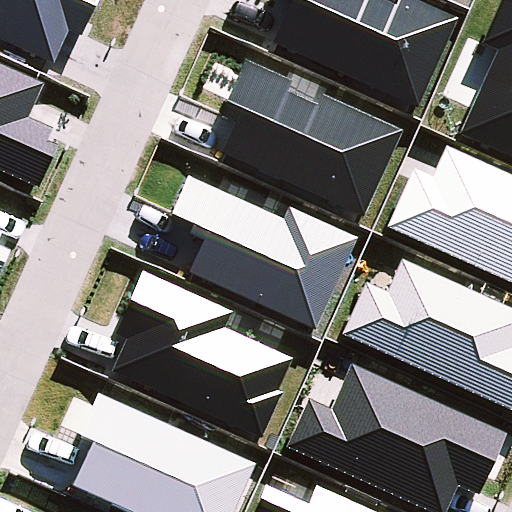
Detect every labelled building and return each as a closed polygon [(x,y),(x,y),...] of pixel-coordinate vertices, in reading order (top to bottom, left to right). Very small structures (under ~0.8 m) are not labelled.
[(0,0),(0,39),(49,61),(64,28),(78,34),(92,0),(0,0)] [(284,0),(285,3),(269,39),(412,106),(453,17),(414,0),(392,0),(391,3),(384,0),(284,0)] [(494,45),(457,129),(511,154),(511,0),(496,0),(479,38),(494,45)] [(233,118),(218,149),(359,213),(398,128),(318,91),(313,101),(282,86),(286,78),(241,58),(217,111),(233,118)] [(0,170),(34,186),(53,144),(43,139),(47,130),(23,119),(39,83),(0,66),(0,170)] [(408,164),(382,225),(511,281),(511,174),(442,143),(428,173),(408,164)] [(199,236),(184,269),(311,327),(353,237),(284,206),(279,217),(183,173),(166,209),(187,219),(183,228),(199,236)] [(385,285),(397,258),(371,246),(359,274),(385,285)] [(360,280),(337,332),(511,409),(511,308),(397,258),(385,285),(383,290),(360,280)] [(123,334),(108,367),(258,435),(280,388),(274,386),(288,354),(220,324),(226,310),(138,270),(111,329),(123,334)] [(327,406),(303,395),(282,443),(430,511),(439,511),(453,483),(472,491),(501,430),(347,361),(327,406)] [(88,436),(68,481),(135,511),(226,511),(252,458),(94,389),(75,430),(88,436)] [(377,511),(312,482),(304,501),(261,480),(247,511),(377,511)]
